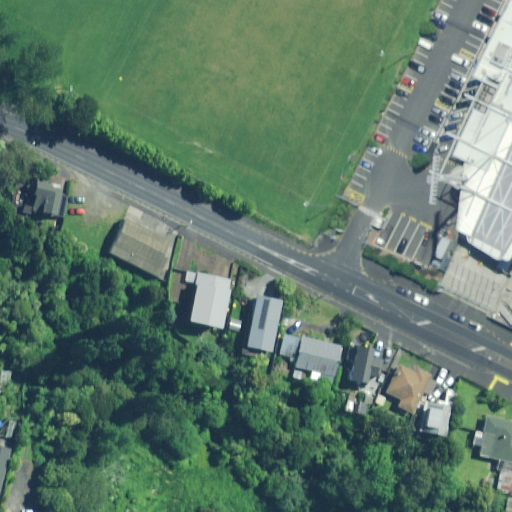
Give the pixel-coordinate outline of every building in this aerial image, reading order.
[(511,48),(498,76),(507,81),(494,109),(498,110),(476,157),(484,161),(476,232),(488,238),(487,240),(488,242),(489,244),(511,257),(511,48)] [(67,188),(34,182),(28,213),(62,219),(67,188)] [(138,226),(125,220),(108,254),(158,278),(167,258),(163,256),(170,242),(138,226)] [(230,281),(196,274),(186,322),(220,329),(230,281)] [(280,302),(257,297),(246,347),(269,352),(280,302)] [(340,348),(283,334),(278,355),(294,359),(292,367),(309,371),(307,379),(331,385),(340,348)] [(373,350),(354,346),(346,380),(365,384),(367,375),(378,378),(381,362),(371,360),(373,350)] [(411,364),(408,370),(398,365),(385,393),(399,400),(395,407),(411,415),(421,393),(424,394),(429,384),(433,375),(411,364)] [(442,438),(449,404),(453,404),(456,391),(446,389),(443,402),(428,399),(421,433),(442,438)] [(495,491),(511,493),(511,422),(483,419),(481,437),(478,437),(477,447),(479,447),(478,456),(499,459),(495,491)] [(511,511),(511,501),(505,500),(503,511),(511,511)]
